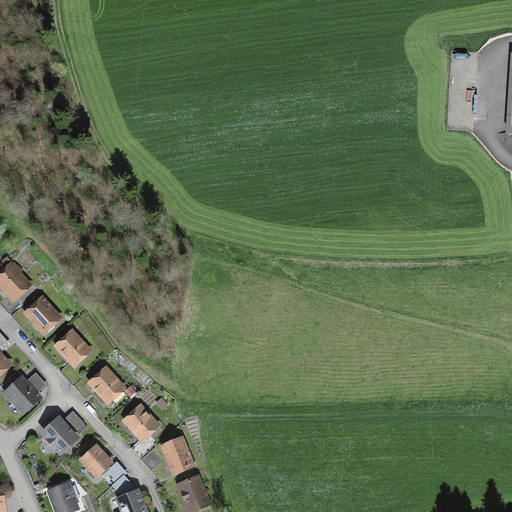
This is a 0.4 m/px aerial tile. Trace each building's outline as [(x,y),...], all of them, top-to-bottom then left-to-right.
[(11,267),(0,277),(0,284),(13,299),(28,285),(18,274),(21,271),(17,266),(14,269),(11,267)] [(42,300),(27,314),(43,331),(58,318),(42,300)] [(0,344),(5,340),(0,333),(0,372),(8,365),(0,356),(0,344)] [(60,371),(73,386),(84,376),(73,364),(88,351),(72,333),(57,347),(71,361),(60,371)] [(91,384),(84,376),(73,386),(86,400),(97,390),(107,401),(122,388),(106,370),(91,384)] [(21,379),(6,393),(23,412),(39,398),(21,379)] [(141,438),(131,449),(141,460),(151,450),(157,445),(147,434),(157,425),(140,408),(126,421),(141,438)] [(58,420),(44,434),(61,452),(75,439),(58,420)] [(181,439),(163,447),(174,473),(192,466),(181,439)] [(96,446),(81,460),(96,476),(111,463),(96,446)] [(151,450),(141,460),(151,471),(162,461),(151,450)] [(197,477),(179,485),(186,503),(190,501),(194,511),(209,505),(197,477)] [(68,485),(49,492),(56,511),(67,511),(77,509),(74,500),(79,498),(74,486),(69,488),(68,485)] [(145,511),(137,492),(119,500),(123,511),(145,511)]
